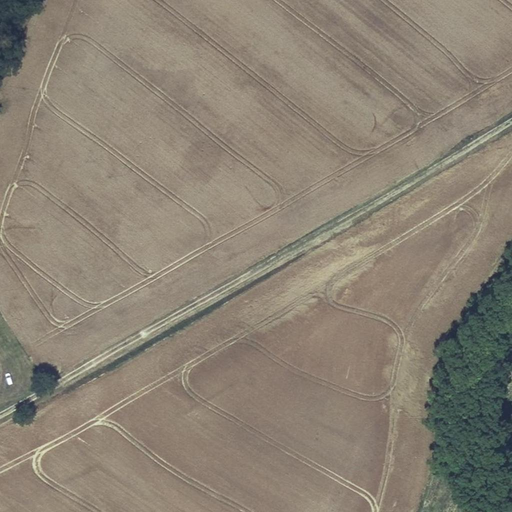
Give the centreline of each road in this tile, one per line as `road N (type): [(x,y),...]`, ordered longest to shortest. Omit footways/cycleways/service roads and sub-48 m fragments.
road 1 (track): [(0,415),(511,120)]
road 2 (track): [(492,511),(469,399),(490,337),(511,304)]
